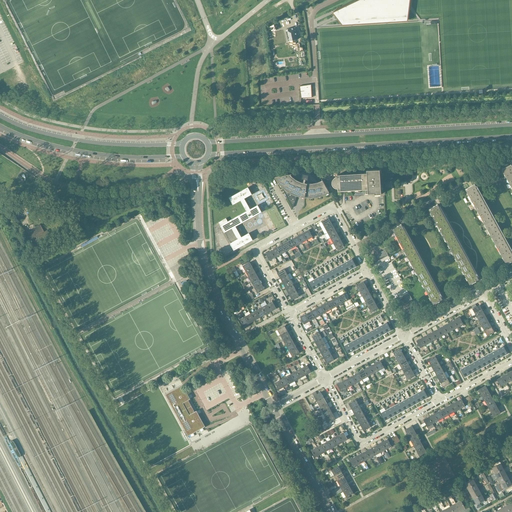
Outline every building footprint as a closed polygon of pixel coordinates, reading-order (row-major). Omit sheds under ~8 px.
[(354,0),(342,6),(337,8),(337,10),(339,9),(345,20),(358,19),(396,17),(405,16),(404,7),(403,0),(354,0)] [(279,23),(269,28),(271,32),(281,28),(279,23)] [(290,29),(286,30),(288,42),(298,40),(295,29),(290,29)] [(311,85),(299,86),(300,96),(300,98),(301,98),(302,98),(312,97),(311,85)] [(299,86),(278,87),(279,102),(297,101),(297,98),(300,98),(300,96),(299,86)] [(511,167),(511,165),(502,170),(511,188),(511,167)] [(411,168),(401,169),(402,182),(412,181),(411,168)] [(379,179),(380,179),(380,173),(378,173),(378,170),(367,170),(367,175),(341,177),(341,175),(337,175),(337,177),(336,177),(335,178),(334,178),(334,179),(333,179),(333,180),(333,181),(332,181),(332,182),(332,183),(332,184),(333,185),(333,186),(334,187),(335,187),(336,188),(337,188),(338,188),(338,190),(339,190),(339,189),(343,189),(344,191),(348,190),(348,188),(351,188),(351,191),(352,191),(352,190),(355,190),(355,188),(358,187),(358,191),(359,190),(363,190),(362,187),(365,187),(366,190),(366,189),(368,189),(368,193),(375,193),(375,194),(375,193),(381,193),(381,194),(381,184),(379,184),(379,179)] [(290,174),(289,175),(289,174),(276,176),(276,177),(285,194),(287,198),(293,208),(296,198),(298,192),(299,190),(305,195),(305,197),(309,198),(309,196),(313,196),(313,197),(318,197),(317,195),(321,195),(326,195),(325,193),(328,192),(328,193),(329,192),(323,181),(323,182),(318,184),(312,185),(306,185),(307,180),(308,180),(308,175),(303,174),(302,179),(303,179),(302,182),(296,180),(292,177),(290,174)] [(511,261),(511,253),(499,230),(474,184),(465,189),(487,228),(506,264),(511,261)] [(246,211),(228,222),(226,218),(218,222),(224,233),(232,229),(238,239),(230,243),(234,250),(253,240),(249,233),(241,237),(235,227),(261,212),(257,205),(250,209),(244,199),(254,193),(253,191),(250,192),(248,187),(229,198),(233,205),(240,201),(246,211)] [(478,280),(459,243),(438,205),(429,210),(469,284),(478,280)] [(332,224),(328,218),(321,222),(324,228),(332,224)] [(31,241),(33,245),(46,238),(47,238),(47,237),(50,236),(47,230),(44,232),(40,224),(35,227),(37,231),(33,233),(33,232),(28,235),(31,241),(31,242),(31,241)] [(334,229),(332,224),(324,228),(327,233),(334,229)] [(442,299),(422,263),(401,224),(392,229),(433,304),(442,299)] [(337,234),(334,229),(327,233),(330,238),(337,234)] [(309,230),(303,233),(307,240),(313,237),(309,230)] [(303,233),(298,236),(301,243),(307,240),(303,233)] [(340,240),(337,234),(330,238),(333,244),(340,240)] [(298,236),(292,239),(296,246),(301,243),(298,236)] [(292,239),(287,242),(291,249),(296,246),(292,239)] [(343,245),(340,240),(333,244),(336,249),(342,246),(343,245)] [(287,242),(282,245),(286,252),(291,249),(287,242)] [(286,252),(282,245),(276,248),(280,255),(286,252)] [(280,255),(276,248),(271,251),(275,258),(280,255)] [(275,258),(271,251),(265,254),(267,257),(269,261),(275,258)] [(178,255),(166,260),(169,266),(181,261),(178,255)] [(352,259),(347,261),(351,269),(356,266),(352,259)] [(347,261),(342,264),(347,272),(351,269),(347,261)] [(253,268),(250,262),(242,266),(245,272),(253,268)] [(342,264),(338,266),(342,274),(347,272),(342,264)] [(338,266),(333,269),(337,277),(342,274),(338,266)] [(256,273),(253,268),(245,272),(248,277),(256,273)] [(277,273),(280,278),(287,275),(284,269),(277,273)] [(333,269),(328,272),(332,279),(337,277),(333,269)] [(328,272),(323,274),(328,282),(332,279),(328,272)] [(258,279),(256,273),(248,277),(251,283),(258,279)] [(323,274),(319,277),(323,285),(328,282),(323,274)] [(287,275),(280,278),(283,284),(290,280),(287,275)] [(319,277),(314,279),(318,287),(323,285),(319,277)] [(258,279),(251,283),(254,288),(261,284),(258,279)] [(314,279),(309,282),(313,290),(318,287),(314,279)] [(290,280),(283,284),(286,289),(293,285),(290,280)] [(363,282),(356,285),(359,291),(366,287),(363,282)] [(261,284),(254,288),(257,293),(264,289),(261,284)] [(293,285),(286,289),(289,295),(296,291),(293,285)] [(366,287),(359,291),(362,296),(369,293),(366,287)] [(296,291),(289,295),(292,300),(299,296),(296,291)] [(343,293),(338,296),(342,304),(347,301),(343,293)] [(369,293),(362,296),(365,302),(372,298),(369,293)] [(338,296),(332,299),(336,307),(342,304),(338,296)] [(372,298),(365,302),(368,307),(375,303),(372,298)] [(332,299),(327,302),(331,309),(336,307),(332,299)] [(272,302),(267,305),(270,312),(276,309),(272,302)] [(327,302),(322,305),(326,312),(331,309),(327,302)] [(375,303),(368,307),(371,313),(378,309),(375,303)] [(267,305),(261,308),(265,315),(270,312),(267,305)] [(322,305),(316,308),(320,315),(326,312),(322,305)] [(479,305),(472,309),(475,315),(482,311),(479,305)] [(261,308),(256,311),(260,318),(265,315),(261,308)] [(316,308),(311,311),(315,318),(320,315),(316,308)] [(256,311),(250,314),(254,321),(260,318),(256,311)] [(311,311),(306,314),(310,321),(315,318),(311,311)] [(482,311),(475,315),(478,320),(485,316),(482,311)] [(250,314),(245,316),(249,324),(254,321),(250,314)] [(300,317),(304,324),(310,321),(306,314),(300,317)] [(240,319),(244,326),(249,324),(245,316),(240,319)] [(485,316),(478,320),(481,325),(488,321),(485,316)] [(463,324),(462,322),(459,317),(454,320),(458,327),(463,324)] [(454,320),(449,323),(452,330),(458,327),(454,320)] [(488,321),(481,325),(484,331),(491,327),(488,321)] [(387,322),(382,325),(386,333),(391,330),(387,322)] [(449,323),(443,326),(447,333),(452,330),(449,323)] [(382,325),(377,328),(381,335),(386,333),(382,325)] [(277,330),(280,335),(287,332),(284,326),(277,330)] [(443,326),(438,329),(442,336),(447,333),(443,326)] [(494,332),(491,327),(484,331),(487,336),(491,334),(494,332)] [(377,328),(372,330),(377,338),(381,335),(377,328)] [(438,329),(433,332),(437,339),(442,336),(438,329)] [(372,330),(368,333),(372,341),(377,338),(372,330)] [(319,333),(312,337),(315,342),(322,338),(325,336),(322,331),(319,333)] [(287,332),(280,335),(283,341),(290,337),(287,332)] [(433,332),(427,335),(431,342),(437,339),(433,332)] [(368,333),(363,335),(367,343),(372,341),(368,333)] [(363,335),(358,338),(362,346),(367,343),(363,335)] [(427,335),(422,338),(425,345),(431,342),(427,335)] [(290,337),(283,341),(286,346),(293,342),(290,337)] [(322,338),(315,342),(318,348),(325,344),(322,338)] [(358,338),(353,341),(358,348),(362,346),(358,338)] [(422,338),(416,341),(420,348),(425,345),(422,338)] [(353,341),(349,343),(353,351),(358,348),(353,341)] [(293,342),(286,346),(289,351),(296,348),(293,342)] [(349,343),(344,346),(348,354),(353,351),(349,343)] [(325,344),(318,348),(321,353),(328,349),(325,344)] [(503,346),(498,349),(502,356),(507,354),(503,346)] [(296,348),(289,351),(292,357),(299,353),(296,348)] [(328,349),(321,353),(324,358),(331,355),(328,349)] [(400,349),(393,353),(396,358),(403,354),(400,349)] [(498,349),(494,351),(498,359),(502,356),(498,349)] [(494,351),(489,354),(493,361),(498,359),(494,351)] [(403,354),(396,358),(399,364),(406,360),(403,354)] [(489,354),(484,356),(488,364),(493,361),(489,354)] [(331,355),(324,358),(327,364),(334,360),(331,355)] [(435,356),(428,360),(431,366),(438,362),(435,356)] [(484,356),(479,359),(484,367),(488,364),(484,356)] [(479,359),(475,362),(479,369),(484,367),(479,359)] [(406,360),(399,364),(402,369),(409,365),(406,360)] [(380,361),(374,364),(378,371),(384,368),(380,361)] [(438,362),(431,366),(434,371),(441,367),(438,362)] [(475,362),(470,364),(474,372),(479,369),(475,362)] [(309,364),(307,365),(301,368),(305,375),(311,372),(309,369),(312,368),(309,364)] [(374,364),(369,367),(373,374),(378,371),(374,364)] [(470,364),(465,367),(469,374),(474,372),(470,364)] [(409,365),(402,369),(405,374),(412,371),(409,365)] [(369,367),(364,370),(367,377),(373,374),(369,367)] [(441,367),(434,371),(437,377),(444,373),(441,367)] [(465,367),(460,369),(464,377),(469,374),(465,367)] [(301,368),(296,371),(300,378),(305,375),(301,368)] [(364,370),(358,373),(362,380),(367,377),(364,370)] [(296,371),(291,374),(294,381),(300,378),(296,371)] [(412,371),(405,374),(408,380),(415,376),(412,371)] [(358,373),(353,375),(357,383),(362,380),(358,373)] [(444,373),(437,377),(440,382),(447,378),(444,373)] [(294,381),(291,374),(285,377),(289,384),(294,381)] [(507,374),(502,376),(506,384),(511,381),(507,374)] [(228,375),(224,378),(236,400),(240,397),(228,375)] [(353,375),(348,378),(351,386),(357,383),(353,375)] [(502,376),(497,379),(501,387),(506,384),(502,376)] [(285,377),(280,380),(284,387),(289,384),(285,377)] [(447,378),(440,382),(443,387),(450,383),(452,382),(449,377),(447,378)] [(348,378),(342,381),(346,388),(351,386),(348,378)] [(278,390),(284,387),(280,380),(274,383),(278,390)] [(342,381),(337,384),(341,391),(346,388),(342,381)] [(201,402),(225,390),(221,382),(197,393),(201,402)] [(166,388),(162,390),(166,397),(168,396),(191,438),(205,430),(195,412),(188,400),(182,388),(180,385),(168,391),(166,388)] [(485,386),(478,390),(481,395),(488,391),(485,386)] [(424,389),(419,392),(423,400),(428,397),(424,389)] [(488,391),(481,395),(484,401),(491,397),(488,391)] [(321,392),(313,396),(317,402),(324,398),(321,392)] [(419,392),(414,395),(418,402),(423,400),(419,392)] [(414,395),(409,397),(413,405),(418,402),(414,395)] [(409,397),(404,400),(409,408),(413,405),(409,397)] [(491,397),(484,401),(487,406),(494,402),(491,397)] [(324,398),(317,402),(319,407),(327,403),(324,398)] [(461,399),(455,402),(459,409),(465,406),(462,400),(461,399)] [(356,400),(348,404),(351,409),(359,405),(356,400)] [(404,400),(400,403),(404,410),(409,408),(404,400)] [(207,410),(217,405),(216,402),(205,407),(207,410)] [(455,402),(450,405),(454,412),(459,409),(455,402)] [(494,402),(487,406),(490,411),(497,408),(494,402)] [(327,403),(319,407),(322,412),(330,409),(327,403)] [(400,403),(395,405),(399,413),(404,410),(400,403)] [(210,416),(217,430),(240,420),(234,405),(210,416)] [(359,405),(351,409),(354,415),(362,411),(359,405)] [(395,405),(390,408),(394,415),(399,413),(395,405)] [(450,405),(445,408),(449,415),(454,412),(450,405)] [(390,408),(385,410),(390,418),(394,415),(390,408)] [(445,408),(439,411),(443,418),(449,415),(445,408)] [(497,408),(490,411),(493,417),(500,413),(497,408)] [(330,409),(322,412),(325,418),(332,414),(330,409)] [(385,410),(381,413),(385,421),(390,418),(385,410)] [(362,411),(354,415),(357,420),(365,416),(362,411)] [(439,411),(434,414),(438,421),(443,418),(439,411)] [(332,414),(325,418),(328,423),(329,423),(334,420),(335,419),(332,414)] [(434,414),(429,417),(433,424),(438,421),(434,414)] [(365,416),(357,420),(360,425),(367,421),(365,416)] [(429,417),(423,420),(424,422),(426,424),(427,427),(433,424),(429,417)] [(367,421),(360,425),(363,431),(370,427),(367,421)] [(412,426),(405,430),(408,436),(415,432),(412,426)] [(344,432),(338,435),(342,443),(348,439),(344,432)] [(415,432),(408,436),(411,441),(418,437),(415,432)] [(338,435),(333,438),(337,445),(342,443),(338,435)] [(418,437),(411,441),(414,446),(421,442),(418,437)] [(333,438),(327,441),(331,448),(337,445),(333,438)] [(388,439),(382,442),(386,449),(391,446),(388,440),(388,439)] [(11,444),(15,453),(17,455),(17,456),(18,457),(19,457),(18,457),(20,456),(20,457),(20,455),(19,454),(19,452),(15,445),(14,443),(14,442),(13,441),(12,440),(12,441),(11,441),(10,441),(10,443),(11,444)] [(327,441),(322,444),(326,451),(331,448),(327,441)] [(382,442),(376,445),(380,452),(386,449),(382,442)] [(421,442),(414,446),(417,452),(424,448),(421,442)] [(322,444),(317,447),(321,454),(326,451),(322,444)] [(376,445),(371,448),(375,455),(380,452),(376,445)] [(317,447),(311,450),(315,457),(321,454),(317,447)] [(371,448),(366,451),(370,458),(375,455),(371,448)] [(424,448),(417,452),(419,457),(427,453),(424,448)] [(366,451),(360,454),(364,461),(370,458),(366,451)] [(360,454),(355,457),(359,464),(364,461),(360,454)] [(355,457),(350,460),(353,467),(359,464),(355,457)] [(500,463),(492,468),(495,473),(503,469),(500,463)] [(338,466),(331,470),(334,476),(341,472),(338,466)] [(503,469),(495,473),(498,478),(506,474),(503,469)] [(341,472),(334,476),(337,481),(344,477),(341,472)] [(506,474),(498,478),(501,484),(509,479),(506,474)] [(344,477),(337,481),(340,487),(347,483),(344,477)] [(473,478),(464,483),(467,488),(475,484),(473,478)] [(509,479),(501,484),(504,489),(511,485),(509,479)] [(347,483),(340,487),(343,492),(350,488),(347,483)] [(475,484),(467,488),(470,494),(478,489),(475,484)] [(353,493),(350,488),(343,492),(346,497),(349,496),(353,493)] [(478,489),(470,494),(473,499),(481,494),(478,489)] [(481,494),(473,499),(476,504),(484,500),(481,494)] [(461,501),(455,504),(460,511),(465,509),(461,501)]
